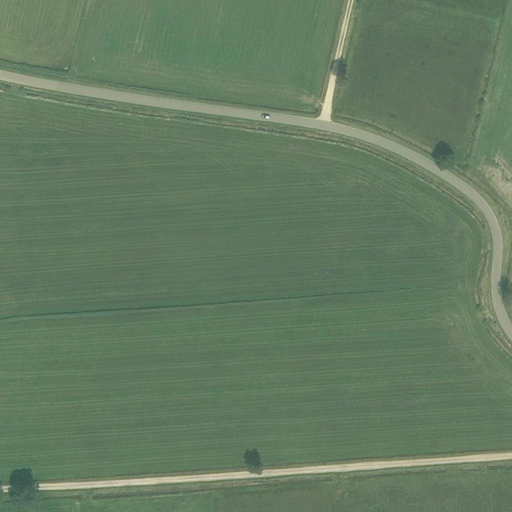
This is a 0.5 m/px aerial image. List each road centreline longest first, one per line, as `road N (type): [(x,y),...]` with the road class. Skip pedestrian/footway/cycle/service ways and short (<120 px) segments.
road 1 (unclassified): [(511,333),(498,307),(490,216),(462,185),(412,155),(321,124),(0,75)]
road 2 (track): [(0,494),(511,453)]
road 3 (track): [(321,124),(351,0)]
